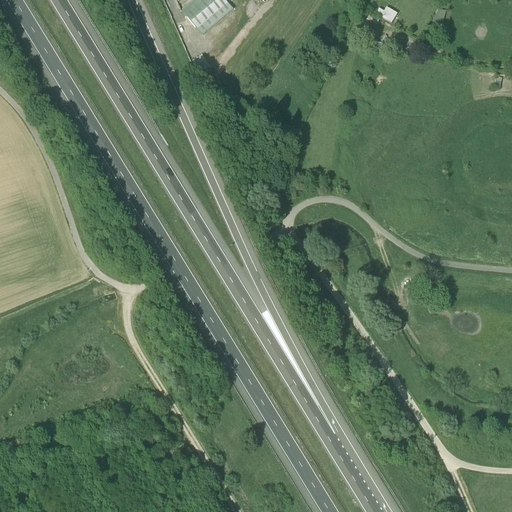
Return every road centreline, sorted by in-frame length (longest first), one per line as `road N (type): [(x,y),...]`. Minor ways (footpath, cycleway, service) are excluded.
road 1 (motorway): [(13,0),(329,511)]
road 2 (motorway): [(329,441),(59,0)]
road 3 (motorway): [(329,441),(132,0)]
road 4 (track): [(125,290),(128,330),(238,511)]
